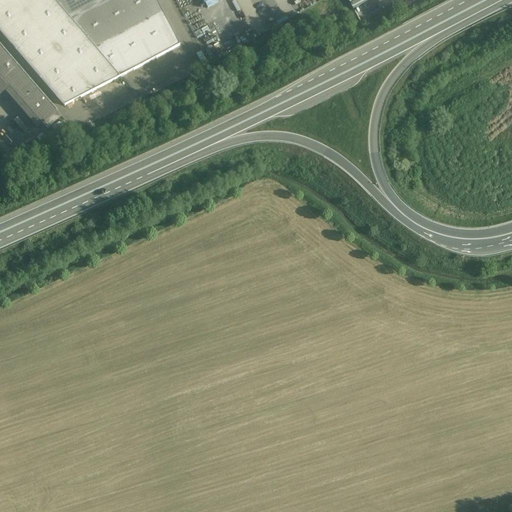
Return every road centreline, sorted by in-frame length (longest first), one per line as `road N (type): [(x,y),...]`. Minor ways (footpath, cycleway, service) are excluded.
road 1 (trunk): [(90,196),(239,142),(289,139),(328,153),(426,236),(482,249),(511,245)]
road 2 (trunk): [(90,196),(491,0)]
road 3 (trunk): [(511,228),(469,237),(414,219),(385,189),(374,154),(376,117),(391,80),(491,0)]
